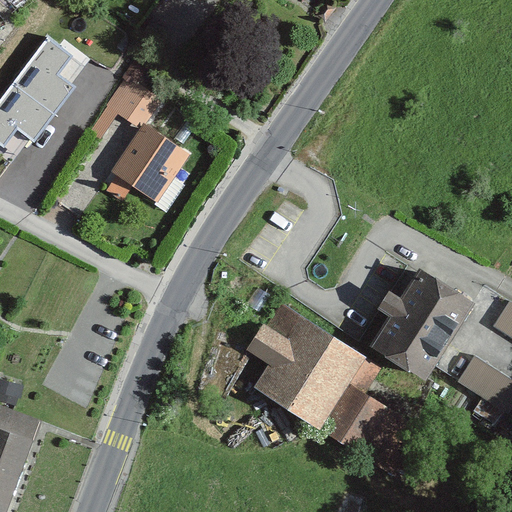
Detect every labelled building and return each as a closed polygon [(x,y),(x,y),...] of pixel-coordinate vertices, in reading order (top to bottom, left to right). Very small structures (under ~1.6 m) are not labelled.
[(72,56),(48,38),(14,84),(55,115),(76,87),(58,74),(72,56)] [(129,80),(112,104),(142,124),(100,186),(124,202),(134,187),(157,202),(190,154),(149,126),(164,104),(129,80)] [(55,115),(14,84),(0,101),(0,143),(5,148),(18,130),(35,142),(55,115)] [(389,316),(372,345),(427,378),(473,303),(416,268),(399,296),(386,288),(374,307),(389,316)] [(493,326),(511,335),(511,300),(507,298),(493,326)] [(267,362),(255,382),(400,470),(426,428),(367,393),(384,366),(288,307),(275,328),(261,319),(244,348),(267,362)] [(511,372),(473,352),(459,380),(511,408),(511,407),(511,372)] [(0,511),(2,511),(4,511),(31,440),(0,428),(0,511)]
